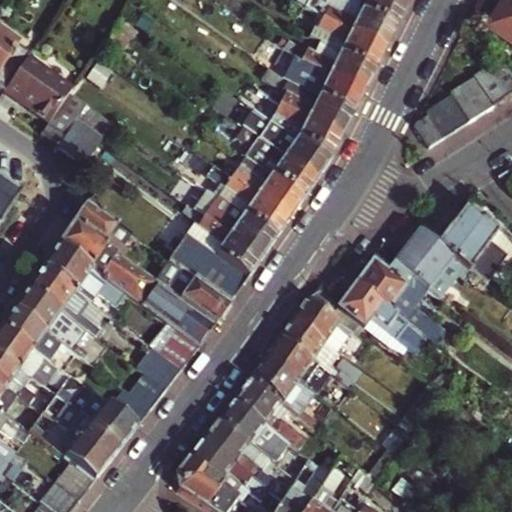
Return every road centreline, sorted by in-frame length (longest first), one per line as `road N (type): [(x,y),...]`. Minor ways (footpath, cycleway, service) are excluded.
road 1 (residential): [(348,184),(117,499)]
road 2 (residential): [(348,184),(446,0)]
road 3 (residential): [(348,184),(400,197),(511,131)]
road 4 (residential): [(0,279),(61,194),(0,149)]
